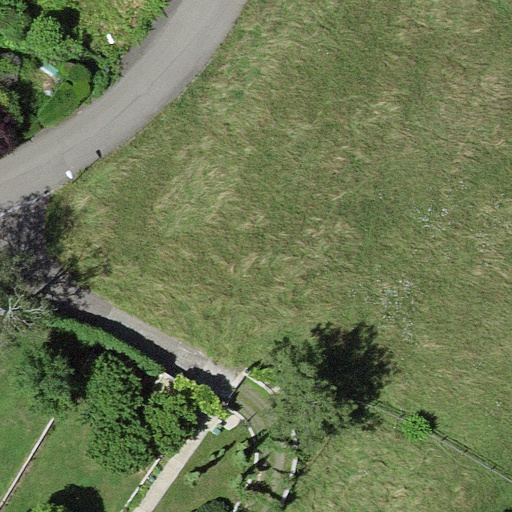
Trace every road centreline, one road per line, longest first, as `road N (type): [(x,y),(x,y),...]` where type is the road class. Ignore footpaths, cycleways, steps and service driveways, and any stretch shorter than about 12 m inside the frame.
road 1 (residential): [(0,183),(90,144),(208,49),(233,0)]
road 2 (residential): [(235,386),(0,237)]
